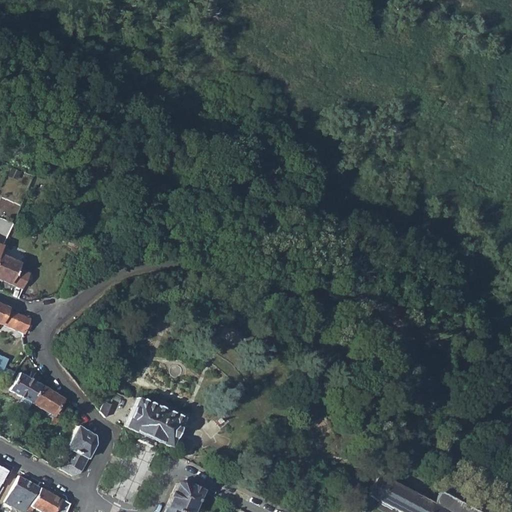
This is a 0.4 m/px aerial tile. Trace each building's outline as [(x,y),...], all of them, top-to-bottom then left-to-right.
[(0,251),(0,278),(13,284),(20,269),(17,268),(20,262),(3,255),(7,248),(2,246),(0,251)] [(20,269),(13,284),(22,288),(28,273),(20,269)] [(0,305),(0,323),(23,333),(28,318),(0,305)] [(0,371),(2,373),(11,377),(25,358),(17,355),(14,361),(0,355),(0,371)] [(17,404),(27,410),(31,402),(40,386),(18,373),(9,390),(21,397),(17,404)] [(40,386),(31,402),(53,415),(63,399),(62,398),(40,386)] [(135,401),(123,426),(139,433),(137,438),(144,441),(152,444),(154,439),(170,447),(175,436),(183,418),(146,401),(137,397),(135,401)] [(104,402),(100,412),(104,417),(110,404),(104,402)] [(50,423),(55,426),(59,419),(55,417),(52,418),(50,423)] [(508,419),(487,420),(488,430),(508,429),(508,419)] [(62,461),(58,468),(70,474),(78,473),(94,443),(93,435),(76,426),(65,447),(68,448),(62,461)] [(57,458),(62,461),(68,448),(65,447),(63,446),(57,458)] [(447,511),(376,475),(365,494),(377,500),(377,499),(402,511),(447,511)] [(4,502),(22,511),(23,511),(28,503),(37,487),(18,476),(4,502)] [(164,511),(180,511),(181,511),(191,511),(201,490),(184,481),(176,484),(167,505),(167,506),(164,511)] [(23,511),(30,511),(33,507),(43,511),(64,511),(68,503),(39,487),(30,504),(28,503),(23,511)] [(475,511),(436,492),(430,503),(447,511),(475,511)]
